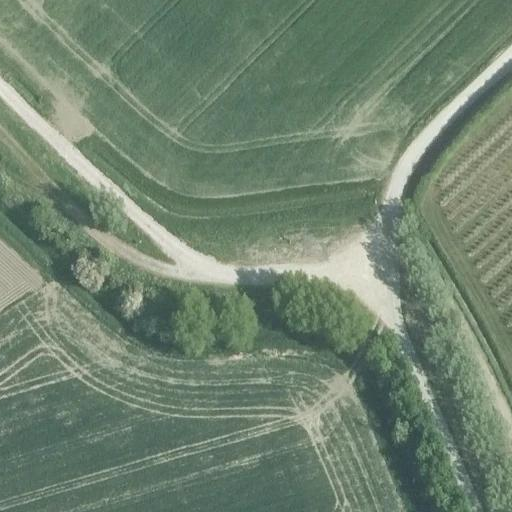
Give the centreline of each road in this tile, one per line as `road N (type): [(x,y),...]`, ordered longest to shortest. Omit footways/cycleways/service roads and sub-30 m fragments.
road 1 (unclassified): [(382,281),(194,268),(0,91)]
road 2 (unclassified): [(511,53),(430,130),(405,171),(389,211),(382,281)]
road 3 (unclassified): [(382,281),(474,511)]
road 4 (track): [(217,275),(184,276),(136,260),(67,207),(0,172)]
